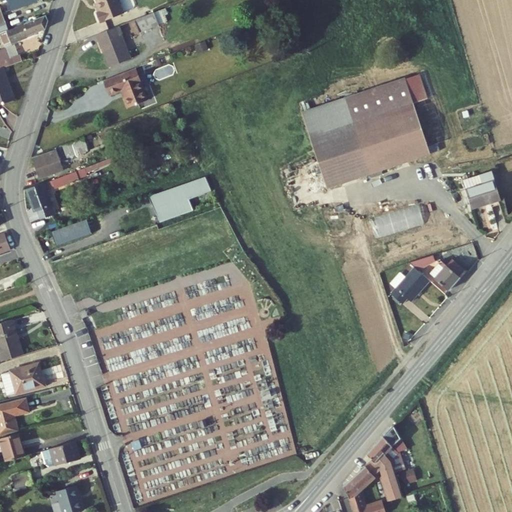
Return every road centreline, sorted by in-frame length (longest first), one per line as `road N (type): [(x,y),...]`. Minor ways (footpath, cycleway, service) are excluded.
road 1 (tertiary): [(123,511),(80,372),(11,197),(67,0)]
road 2 (tertiary): [(326,476),(511,257)]
road 3 (unknown): [(22,235),(200,175)]
